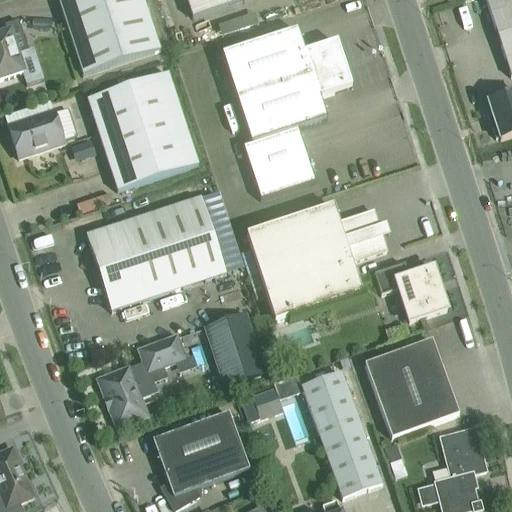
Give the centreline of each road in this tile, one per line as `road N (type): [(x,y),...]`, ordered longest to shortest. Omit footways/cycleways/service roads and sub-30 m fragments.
road 1 (unclassified): [(511,379),(397,0)]
road 2 (unclassified): [(98,511),(0,258)]
